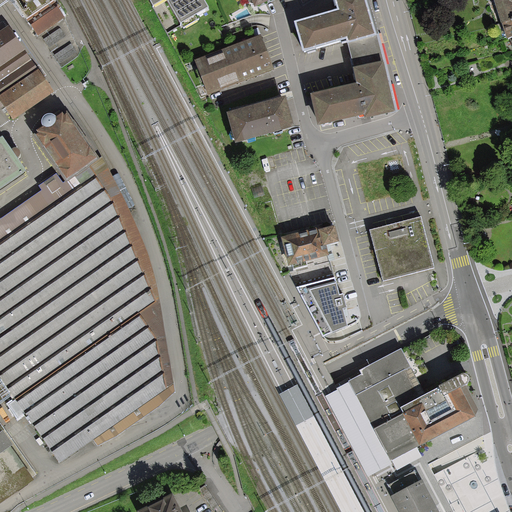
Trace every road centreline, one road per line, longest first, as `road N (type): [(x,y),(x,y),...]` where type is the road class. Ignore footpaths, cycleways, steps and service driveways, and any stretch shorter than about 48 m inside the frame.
road 1 (tertiary): [(469,298),(51,511)]
road 2 (tertiary): [(388,0),(469,298)]
road 3 (tertiary): [(469,298),(511,450)]
